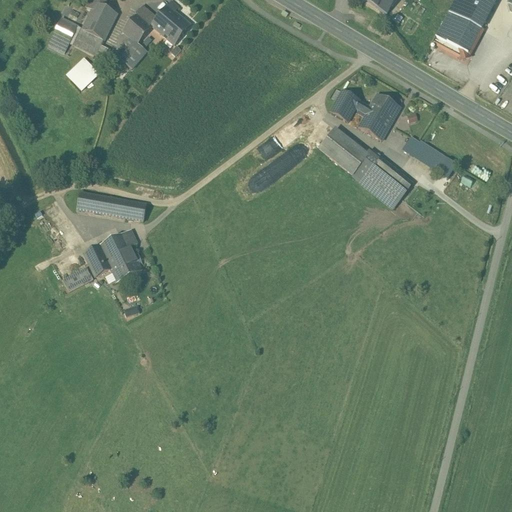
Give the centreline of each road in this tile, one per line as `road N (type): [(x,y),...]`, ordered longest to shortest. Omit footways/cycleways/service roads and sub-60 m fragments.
road 1 (unclassified): [(511,197),(433,511)]
road 2 (secondary): [(288,0),(511,133)]
